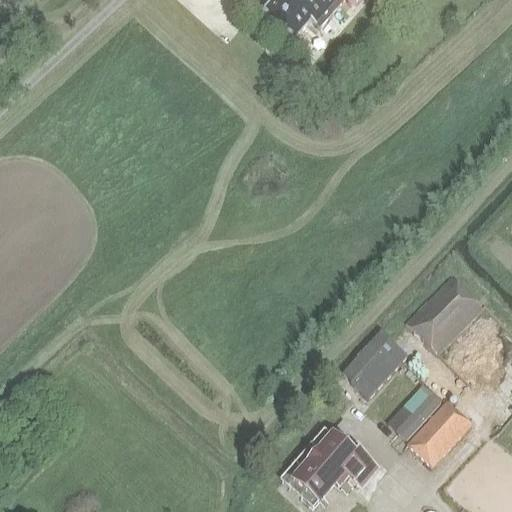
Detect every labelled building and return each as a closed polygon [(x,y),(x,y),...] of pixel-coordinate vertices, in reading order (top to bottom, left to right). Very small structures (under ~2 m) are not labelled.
[(350,0),(276,0),(261,18),(292,46),(310,26),(318,33),(346,2),(347,3),(350,0)] [(480,314),(450,284),(406,328),(436,358),(480,314)] [(349,391),(367,407),(406,364),(388,348),(349,391)] [(439,413),(429,403),(395,440),(406,450),(439,413)] [(444,409),(406,452),(433,476),(471,434),(444,409)] [(342,424),(332,435),(339,442),(350,430),(342,424)] [(331,440),(288,487),(315,511),(318,511),(346,482),(361,495),(378,477),(357,458),(354,461),(331,440)]
